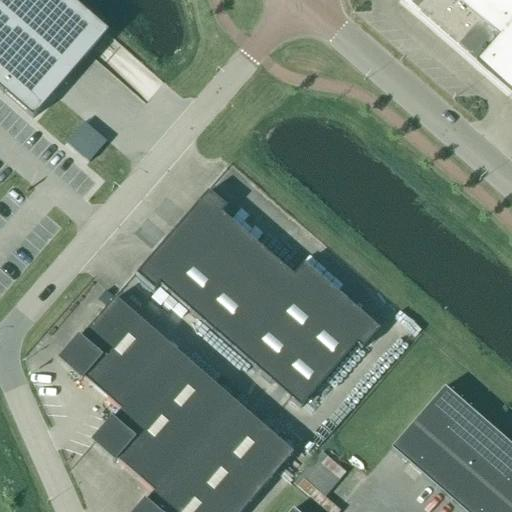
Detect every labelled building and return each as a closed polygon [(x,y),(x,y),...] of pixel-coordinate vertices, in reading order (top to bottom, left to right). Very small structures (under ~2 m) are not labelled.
[(0,0),(0,92),(32,120),(106,35),(66,0),(0,0)] [(511,99),(511,0),(411,0),(405,6),(511,99)] [(151,257),(134,277),(153,293),(158,287),(300,410),(355,346),(361,352),(378,332),(302,266),(291,278),(220,216),(225,210),(207,194),(190,212),(192,215),(153,259),(151,257)] [(82,381),(119,413),(112,422),(110,420),(108,422),(110,424),(92,444),(113,462),(111,463),(113,465),(115,463),(152,495),(145,504),(143,502),(141,504),(143,506),(137,511),(242,511),(292,456),(114,301),(79,340),(77,338),(75,340),(77,342),(59,362),(80,380),(78,382),(80,383),(82,381)] [(511,511),(511,449),(443,389),(389,451),(459,511),(511,511)] [(343,476),(333,465),(324,473),(328,477),(319,486),(325,493),(343,476)]
